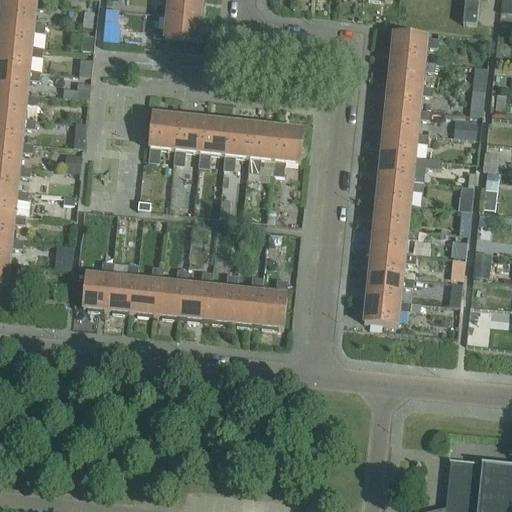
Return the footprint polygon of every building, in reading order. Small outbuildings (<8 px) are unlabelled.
[(1,0),(0,15),(0,24),(34,28),(36,13),(45,14),(46,5),(36,4),(36,3),(8,0),(1,0)] [(202,0),(168,0),(168,10),(156,9),(156,17),(167,18),(201,22),(202,0)] [(461,27),(475,28),(477,6),(464,4),(461,27)] [(84,15),(82,31),(92,32),(94,16),(84,15)] [(201,22),(167,18),(165,34),(154,33),(153,42),(164,43),(164,44),(198,47),(201,22)] [(0,48),(31,52),(33,38),(43,39),(44,29),(34,28),(0,24),(0,48)] [(119,34),(103,32),(102,46),(118,47),(119,34)] [(390,63),(424,66),(426,52),(436,53),(437,43),(392,38),(390,63)] [(81,39),(80,55),(92,55),(93,40),(81,39)] [(0,72),(29,75),(31,61),(41,62),(42,53),(31,52),(0,48),(0,72)] [(387,87),(422,90),(423,76),(434,77),(435,68),(424,66),(390,63),(387,87)] [(78,80),(90,81),(91,65),(79,64),(78,80)] [(0,96),(27,99),(28,85),(38,86),(39,76),(29,75),(0,72),(0,96)] [(477,84),(486,85),(487,73),(474,72),(473,80),(477,84)] [(77,87),(76,94),(75,104),(88,105),(90,88),(77,87)] [(385,110),(419,115),(421,99),(441,101),(442,93),(422,90),(387,87),(385,110)] [(0,120),(24,123),(26,109),(36,110),(37,100),(27,99),(0,96),(0,120)] [(505,115),(506,99),(496,99),(495,115),(505,115)] [(469,119),(482,121),(484,109),(475,108),(470,111),(469,119)] [(383,135),(417,139),(418,124),(429,125),(430,116),(419,115),(385,110),(383,135)] [(174,155),(177,122),(152,119),(148,161),(159,162),(159,154),(174,155)] [(24,123),(0,120),(0,145),(22,147),(23,132),(34,133),(34,124),(24,123)] [(199,158),(202,124),(177,122),(174,155),(173,163),(184,164),(184,157),(199,158)] [(224,161),(227,127),(202,124),(199,158),(198,166),(208,167),(209,159),(224,161)] [(476,144),(477,127),(454,125),(453,142),(476,144)] [(249,163),(252,129),(227,127),(224,161),(223,168),(233,169),(234,162),(249,163)] [(83,153),(85,129),(75,128),(73,153),(83,153)] [(273,166),(277,132),(252,129),(249,163),(248,171),(258,172),(259,165),(273,166)] [(277,132),(273,166),(273,173),(283,174),(283,167),(300,168),(302,134),(277,132)] [(380,159),(414,162),(416,147),(426,149),(427,140),(417,139),(383,135),(380,159)] [(0,169),(20,171),(21,157),(31,158),(32,148),(22,147),(0,145),(0,169)] [(89,157),(88,186),(107,186),(107,157),(89,157)] [(485,157),(483,175),(496,177),(498,158),(485,157)] [(81,178),(82,160),(66,159),(64,176),(81,178)] [(378,182),(412,186),(413,172),(437,174),(438,165),(414,162),(380,159),(378,182)] [(0,193),(17,195),(19,181),(28,182),(29,181),(39,182),(40,173),(20,171),(0,169),(0,193)] [(375,206),(409,210),(411,195),(421,196),(422,187),(412,186),(378,182),(375,206)] [(459,191),(457,215),(469,216),(472,192),(459,191)] [(0,217),(14,219),(16,204),(26,205),(27,196),(17,195),(0,193),(0,217)] [(495,215),(497,196),(485,195),(483,214),(495,215)] [(149,216),(150,207),(138,206),(137,215),(149,216)] [(373,230),(407,234),(408,219),(419,220),(420,211),(409,210),(375,206),(373,230)] [(0,241),(12,243),(14,228),(24,229),(25,220),(14,219),(0,217),(0,241)] [(491,232),(492,221),(479,220),(478,230),(491,232)] [(371,254),(404,258),(406,243),(416,244),(417,235),(407,234),(373,230),(371,254)] [(281,247),(282,239),(269,238),(267,251),(274,252),(281,247)] [(0,265),(10,266),(11,252),(21,253),(22,244),(12,243),(0,241),(0,265)] [(368,278),(402,282),(403,267),(414,268),(415,259),(404,258),(371,254),(368,278)] [(462,290),(465,265),(452,264),(449,288),(462,290)] [(20,267),(10,266),(0,265),(0,290),(7,292),(9,276),(19,277),(20,267)] [(490,271),(473,270),(472,282),(489,283),(490,271)] [(107,316),(110,281),(111,273),(101,272),(100,280),(86,279),(82,313),(107,316)] [(132,318),(136,284),(137,276),(126,275),(125,283),(110,281),(107,316),(132,318)] [(157,321),(160,287),(161,279),(151,278),(150,285),(136,284),(132,318),(157,321)] [(366,302),(399,306),(401,291),(412,292),(412,284),(402,282),(368,278),(366,302)] [(182,323),(185,289),(186,281),(176,280),(175,288),(160,287),(157,321),(182,323)] [(432,297),(445,298),(446,281),(434,280),(432,297)] [(185,289),(182,323),(207,326),(210,292),(211,284),(201,283),(200,291),(185,289)] [(232,328),(235,294),(236,286),(226,285),(225,293),(210,292),(207,326),(232,328)] [(54,287),(53,301),(64,302),(66,288),(54,287)] [(257,331),(260,297),(261,289),(250,288),(250,296),(235,294),(232,328),(257,331)] [(275,298),(260,297),(257,331),(283,333),(286,300),(285,299),(286,291),(275,290),(275,298)] [(399,306),(366,302),(363,327),(397,331),(398,315),(409,316),(410,307),(399,306)] [(511,511),(511,471),(449,465),(449,467),(452,467),(446,511),(511,511)]
